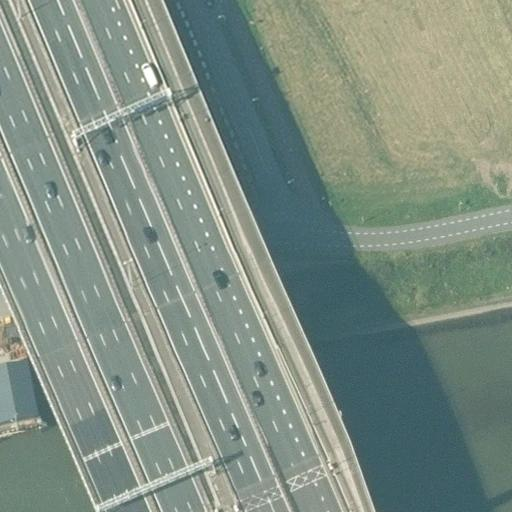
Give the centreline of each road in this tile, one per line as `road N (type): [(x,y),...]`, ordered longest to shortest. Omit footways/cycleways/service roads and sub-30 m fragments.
road 1 (motorway): [(310,511),(91,0)]
road 2 (motorway): [(253,511),(37,0)]
road 3 (motorway): [(0,86),(179,511)]
road 4 (motorway): [(0,217),(124,511)]
road 5 (unclassified): [(0,274),(119,223),(204,219),(292,232)]
road 6 (unclassified): [(292,232),(194,0)]
road 7 (residential): [(292,232),(405,238),(511,217)]
